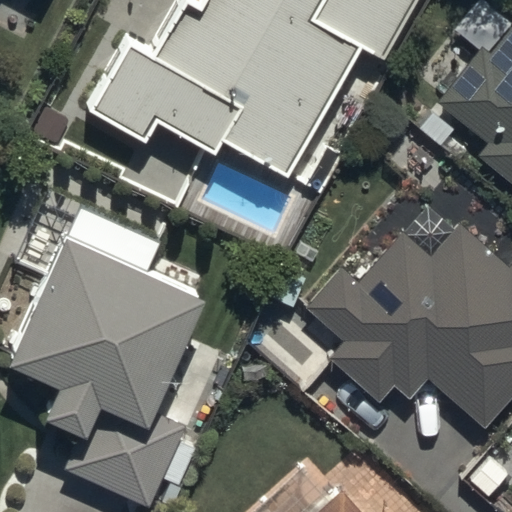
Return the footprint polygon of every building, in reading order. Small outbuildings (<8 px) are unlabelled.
[(203,0),(203,1),(200,0),(183,0),(155,51),(128,35),(90,102),(148,135),(159,116),(217,148),(224,135),(288,171),(362,40),(384,52),(412,0),(203,0)] [(511,20),(491,46),(481,38),(435,97),(487,138),(476,152),(511,181),(511,20)] [(345,337),(331,353),(381,398),(395,382),(410,396),(429,376),(485,426),(511,395),(511,257),(508,261),(462,220),(431,254),(405,231),(359,281),(344,268),(310,306),(345,337)] [(67,231),(11,358),(61,380),(47,413),(81,428),(64,465),(150,503),(186,421),(156,408),(208,293),(67,231)] [(373,511),(343,478),(305,511),(424,511),(422,511),(373,511)]
